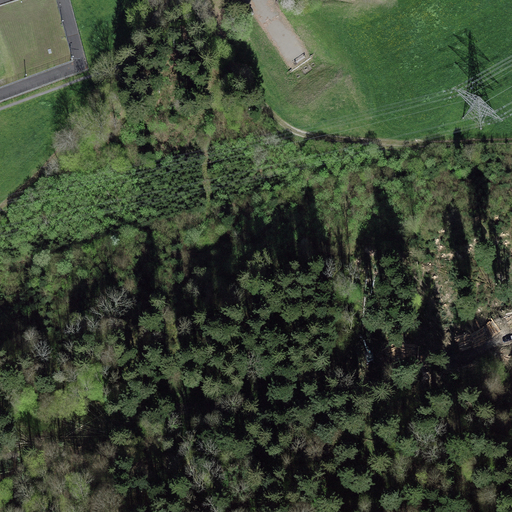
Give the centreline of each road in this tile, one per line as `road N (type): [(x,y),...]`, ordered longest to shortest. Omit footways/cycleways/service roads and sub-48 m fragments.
road 1 (track): [(0,464),(160,408),(231,408),(511,334)]
road 2 (track): [(126,58),(71,139),(0,207)]
